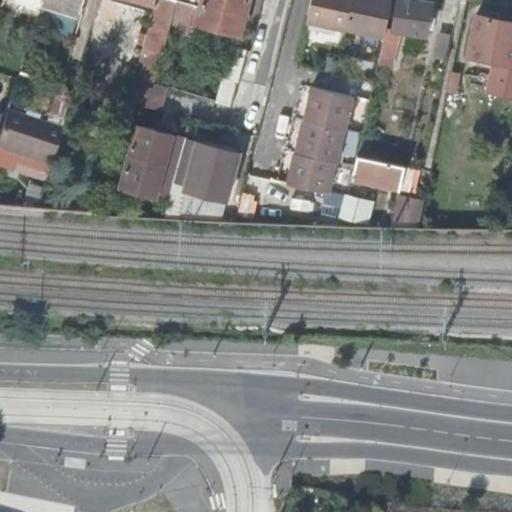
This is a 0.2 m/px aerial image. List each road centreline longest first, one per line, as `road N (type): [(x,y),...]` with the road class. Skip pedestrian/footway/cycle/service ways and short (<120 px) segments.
road 1 (tertiary): [(0,434),(105,446),(229,436),(287,449),(511,468)]
road 2 (tertiary): [(511,413),(234,380),(0,371)]
